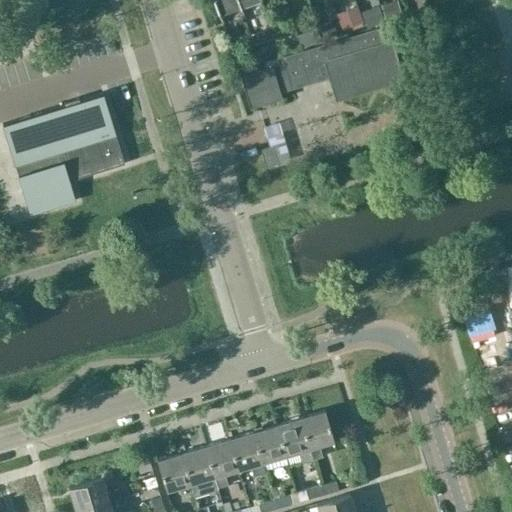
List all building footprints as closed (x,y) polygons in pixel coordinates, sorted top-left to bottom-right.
[(242,8),(239,0),(214,0),(220,16),(242,8)] [(264,1),(263,0),(239,0),(242,8),(264,1)] [(342,0),(342,18),(357,19),(357,0),(342,0)] [(400,0),(394,0),(384,3),(389,21),(406,16),(400,0)] [(333,19),(318,25),(322,36),(337,31),(333,19)] [(57,26),(65,61),(92,55),(83,20),(57,26)] [(243,74),(251,99),(253,105),(284,96),(282,90),(332,75),(339,98),(406,78),(394,37),(384,40),(379,26),(266,61),(268,67),(243,74)] [(310,29),(299,32),(303,45),(314,41),(310,29)] [(264,30),(251,34),(255,44),(267,40),(264,30)] [(64,104),(1,123),(29,213),(74,199),(68,180),(70,179),(89,173),(124,163),(102,92),(78,99),(78,97),(75,98),(76,100),(66,103),(65,101),(63,101),(64,104)] [(262,147),(265,156),(268,165),(280,161),(275,144),(262,147)] [(323,408),(299,416),(312,459),(322,456),(318,444),(333,440),(323,408)] [(299,416),(275,423),(284,454),(298,450),(302,462),(312,459),(299,416)] [(275,423),(251,430),(261,461),(284,454),(275,423)] [(251,430),(228,437),(237,469),(261,461),(251,430)] [(224,472),(237,469),(228,437),(204,444),(213,476),(217,488),(228,484),(224,472)] [(204,444),(180,451),(190,483),(213,476),(204,444)] [(165,490),(190,483),(180,451),(156,458),(165,490)] [(139,486),(127,488),(129,499),(151,496),(147,471),(137,472),(139,486)] [(75,510),(108,500),(121,496),(118,487),(106,491),(101,476),(68,486),(75,510)] [(335,479),(320,484),(323,494),(338,489),(335,479)] [(309,498),(323,494),(320,484),(306,488),(309,498)] [(354,511),(349,493),(315,503),(317,511),(354,511)] [(287,494),(272,498),(275,508),(290,503),(287,494)] [(259,511),(261,511),(275,508),(272,498),(257,503),(259,511)] [(116,511),(111,510),(108,500),(75,510),(76,511),(132,511),(131,508),(117,511),(116,511)] [(152,505),(154,511),(162,511),(159,502),(152,505)]
